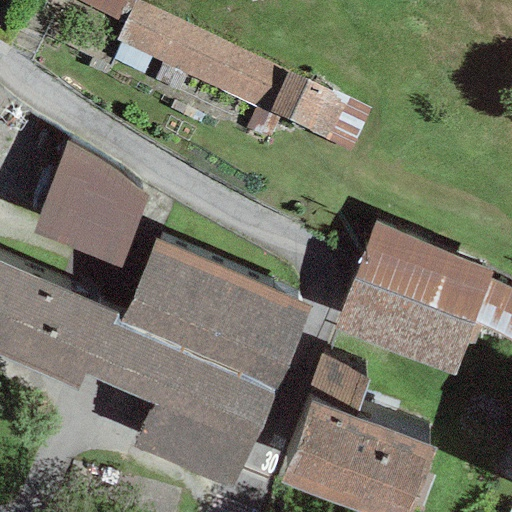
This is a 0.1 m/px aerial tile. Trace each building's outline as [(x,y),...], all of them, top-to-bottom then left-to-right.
[(74,0),(116,21),(125,0),(74,0)] [(269,112),(287,72),(135,0),(115,40),(120,43),(151,57),(162,62),(186,73),(255,106),(269,112)] [(142,75),(151,57),(120,43),(113,58),(142,75)] [(177,91),(186,73),(162,62),(153,79),(177,91)] [(349,151),(369,109),(287,72),(269,112),(279,117),(349,151)] [(268,138),(279,117),(269,112),(255,106),(244,126),(268,138)] [(115,172),(65,141),(32,234),(120,268),(148,196),(115,172)] [(375,222),(334,329),(453,378),(474,324),(491,279),(494,273),(375,222)] [(133,447),(232,490),(309,306),(155,239),(123,320),(0,262),(0,356),(76,392),(85,374),(152,406),(133,447)] [(511,341),(511,289),(491,279),(474,324),(511,341)] [(310,402),(353,418),(368,380),(320,355),(303,399),(310,402)] [(353,418),(310,402),(278,483),(354,511),(409,511),(434,449),(353,418)]
